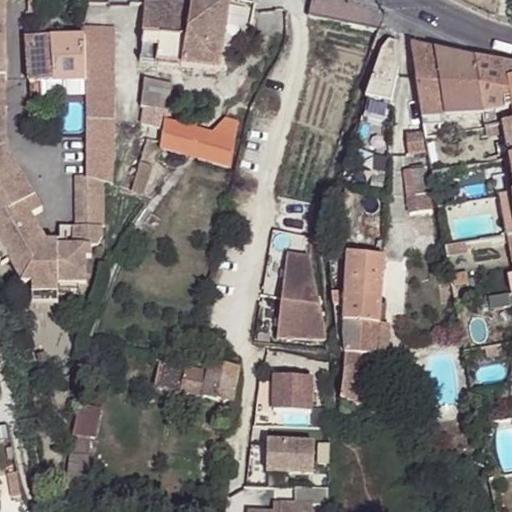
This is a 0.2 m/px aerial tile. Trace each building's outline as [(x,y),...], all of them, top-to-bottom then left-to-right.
[(0,133),(6,0),(0,0),(0,252),(11,269),(23,290),(33,290),(33,299),(59,297),(59,288),(79,288),(87,288),(86,261),(91,261),(91,250),(97,250),(101,241),(101,238),(101,237),(101,230),(76,230),(73,230),(74,249),(60,250),(58,250),(58,246),(47,246),(29,220),(40,212),(0,152),(0,133)] [(39,16),(38,0),(31,0),(32,3),(25,6),(25,16),(39,16)] [(144,6),(143,36),(160,38),(157,67),(216,75),(225,28),(228,9),(230,0),(184,5),(144,6)] [(348,0),(314,0),(310,13),(344,20),(348,0)] [(228,9),(225,28),(243,31),(247,13),(228,9)] [(85,181),(102,184),(110,184),(111,121),(111,29),(83,29),(84,32),(83,39),(84,84),(84,180),(85,181)] [(84,84),(83,39),(63,39),(62,33),(51,32),(51,30),(25,30),(25,85),(29,85),(28,98),(45,98),(44,85),(84,84)] [(160,38),(143,36),(140,65),(157,67),(160,38)] [(398,68),(398,43),(389,41),(382,50),(360,117),(386,122),(390,103),(391,102),(398,68)] [(435,51),(411,46),(422,116),(439,115),(446,115),(435,51)] [(474,60),(435,51),(446,115),(483,114),(474,60)] [(505,65),(474,60),(483,114),(486,127),(504,125),(511,123),(511,105),(508,80),(505,65)] [(144,141),(160,145),(160,142),(164,122),(167,113),(170,85),(144,82),(141,109),(144,110),(141,126),(147,128),(144,141)] [(194,162),(228,172),(237,126),(227,125),(211,138),(195,132),(198,120),(178,114),(174,125),(164,122),(160,142),(160,145),(160,151),(186,159),(192,161),(194,162)] [(439,115),(422,116),(426,138),(442,135),(439,115)] [(504,125),(486,127),(485,128),(486,136),(505,133),(504,125)] [(405,134),(408,154),(426,150),(423,133),(405,134)] [(154,170),(139,165),(134,194),(144,197),(154,170)] [(411,187),(406,188),(410,211),(431,207),(425,168),(409,171),(411,187)] [(85,181),(84,180),(75,180),(76,230),(101,230),(105,229),(105,219),(103,194),(85,190),(85,181)] [(103,194),(102,184),(85,181),(85,190),(103,194)] [(511,223),(511,195),(500,197),(505,225),(511,223)] [(60,231),(60,250),(74,249),(73,230),(60,231)] [(466,253),(465,244),(462,244),(447,246),(448,256),(466,253)] [(0,269),(3,274),(11,269),(0,252),(0,269)] [(285,255),(275,339),(323,345),(324,333),(308,258),(285,255)] [(348,277),(384,280),(386,258),(349,256),(348,277)] [(470,284),(468,271),(453,274),(455,286),(470,284)] [(346,299),(382,299),(384,280),(348,277),(346,299)] [(80,296),(79,288),(59,288),(59,297),(80,296)] [(59,307),(59,297),(33,299),(34,309),(59,307)] [(332,298),(334,309),(345,309),(346,299),(332,298)] [(380,325),(382,299),(346,299),(345,309),(345,323),(380,325)] [(391,326),(380,325),(345,323),(343,354),(389,357),(391,326)] [(488,359),(498,357),(497,348),(486,349),(488,359)] [(344,379),(341,400),(378,417),(389,357),(343,354),(342,362),(344,379)] [(151,389),(176,393),(180,372),(174,371),(174,368),(155,363),(151,389)] [(227,403),(236,369),(221,366),(206,364),(203,376),(180,372),(176,393),(227,403)] [(276,380),(276,415),(314,415),(313,380),(276,380)] [(511,386),(493,390),(496,402),(511,399),(511,386)] [(95,442),(96,438),(101,412),(96,411),(79,408),(70,447),(67,492),(83,493),(88,450),(90,441),(93,441),(95,442)] [(334,426),(335,411),(316,411),(317,425),(334,426)] [(334,444),(322,444),(322,465),(334,464),(334,444)] [(318,476),(317,445),(271,445),(271,476),(318,476)] [(293,489),(293,504),(317,505),(332,505),(333,490),(293,489)]
